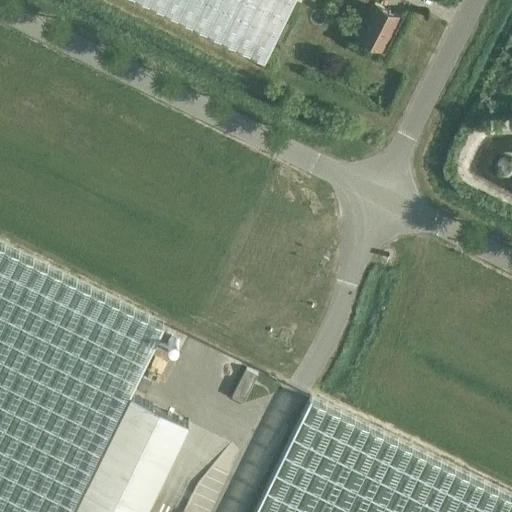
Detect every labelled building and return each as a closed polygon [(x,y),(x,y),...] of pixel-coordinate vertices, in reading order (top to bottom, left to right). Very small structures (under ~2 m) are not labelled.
[(142,0),(265,60),(294,0),(142,0)] [(383,49),(401,15),(375,2),(358,36),(383,49)] [(142,511),(189,421),(131,393),(164,324),(0,243),(0,511),(511,511),(511,495),(310,396),(253,511),(142,511)] [(265,358),(257,382),(266,385),(275,362),(265,358)] [(243,374),(232,396),(244,401),(258,373),(253,370),(247,367),(243,374)]
